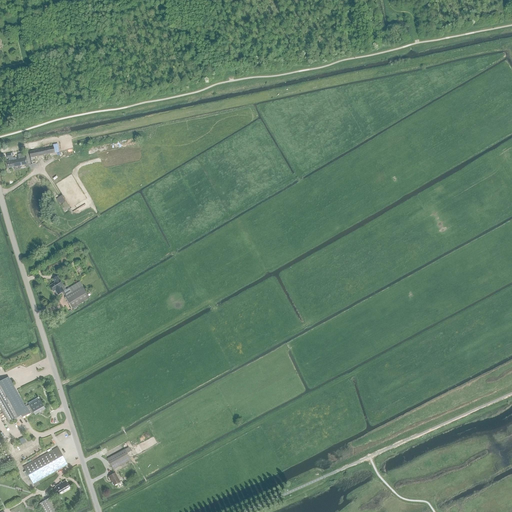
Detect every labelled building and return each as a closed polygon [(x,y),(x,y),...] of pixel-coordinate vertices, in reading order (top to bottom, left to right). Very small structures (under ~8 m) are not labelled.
[(29,152),(30,158),(54,153),(53,147),(29,152)] [(5,161),(7,169),(14,168),(15,171),(28,168),(26,156),(24,156),(23,154),(18,155),(18,157),(12,159),(12,160),(5,161)] [(62,205),(69,201),(65,195),(58,198),(62,205)] [(85,202),(76,211),(79,214),(88,205),(85,202)] [(89,299),(82,287),(83,287),(79,282),(65,290),(57,277),(53,279),(55,283),(49,286),(53,292),(59,288),(60,289),(61,289),(66,297),(65,298),(72,309),(89,299)] [(35,415),(45,409),(41,402),(38,397),(28,403),(29,405),(27,406),(26,404),(24,405),(9,377),(0,381),(0,408),(9,424),(21,417),(22,419),(33,412),(35,415)] [(0,426),(8,422),(0,408),(0,426)] [(38,481),(67,465),(57,447),(23,467),(33,484),(38,481)] [(113,470),(130,460),(125,450),(107,459),(113,470)] [(114,486),(120,483),(115,473),(108,477),(110,480),(111,480),(114,486)] [(59,494),(70,488),(65,481),(55,487),(56,488),(52,490),(55,496),(59,493),(59,494)] [(57,511),(50,498),(39,504),(43,511),(57,511)]
